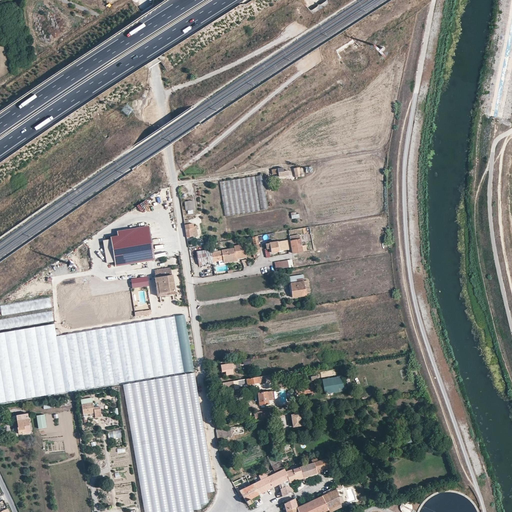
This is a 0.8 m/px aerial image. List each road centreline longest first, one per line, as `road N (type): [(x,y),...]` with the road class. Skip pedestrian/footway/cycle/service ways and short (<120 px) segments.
road 1 (residential): [(148,0),(231,511)]
road 2 (motorway): [(0,147),(224,0)]
road 3 (motorway): [(191,0),(0,126)]
